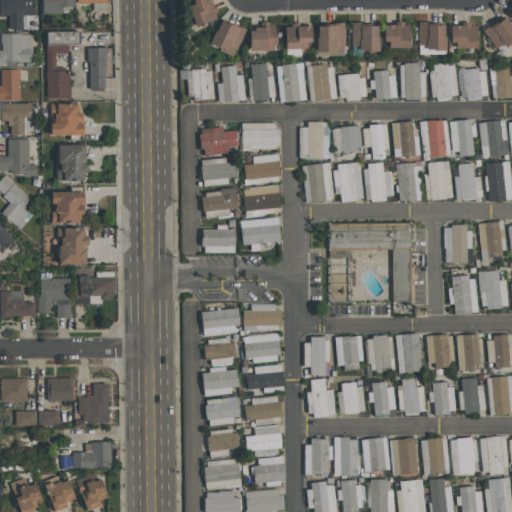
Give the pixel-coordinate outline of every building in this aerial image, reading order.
[(0,0),(0,14),(7,14),(8,30),(22,29),(22,15),(33,15),(33,0),(0,0)] [(41,0),(41,14),(61,14),(61,7),(73,7),(73,0),(41,0)] [(190,0),(192,5),(189,6),(193,25),(216,20),(211,0),(190,0)] [(483,31),(496,51),(511,41),(511,27),(505,17),(483,31)] [(209,45),(234,54),(244,29),(219,20),(209,45)] [(248,29),(248,51),(276,50),(275,23),(266,23),(266,28),(248,29)] [(409,47),(409,24),(384,24),(384,48),(409,47)] [(417,55),(444,54),(443,24),(416,25),(417,55)] [(476,48),(475,24),(449,25),(449,49),(476,48)] [(284,25),(285,50),(310,49),(309,25),(284,25)] [(343,56),(343,25),(315,25),(316,56),(343,56)] [(351,45),(359,45),(359,52),(377,52),(377,25),(350,25),(351,45)] [(45,32),(46,98),(69,98),(69,71),(55,71),(55,54),(68,54),(68,45),(78,45),(78,32),(45,32)] [(29,33),(0,33),(0,64),(30,64),(29,33)] [(104,47),(87,47),(88,90),(105,90),(104,47)] [(423,72),(418,72),(417,63),(398,64),(399,99),(424,99),(423,72)] [(249,65),(250,99),(274,98),(272,76),(266,76),(265,64),(249,65)] [(454,64),(428,65),(430,99),(455,98),(454,64)] [(244,99),(242,75),(235,75),(234,65),(219,67),(220,83),(216,83),(217,102),(244,99)] [(278,102),(304,101),(302,65),(280,66),(280,75),(277,75),(278,102)] [(333,65),(307,66),(307,100),(334,100),(333,65)] [(511,84),(510,85),(509,66),(489,67),(490,97),(511,96),(511,84)] [(0,69),(0,74),(0,86),(0,85),(0,100),(19,100),(18,69),(0,69)] [(212,99),(211,69),(185,70),(186,99),(212,99)] [(484,69),(457,70),(458,99),(486,98),(484,69)] [(395,98),(394,72),(370,72),(371,89),(374,89),(374,99),(395,98)] [(338,99),(365,98),(364,74),(337,76),(338,99)] [(9,134),(32,134),(31,103),(0,103),(0,119),(9,120),(9,134)] [(77,103),(55,104),(55,123),(49,123),(49,135),(82,135),(82,112),(77,112),(77,103)] [(452,156),(473,153),(469,119),(447,122),(452,156)] [(448,157),(446,120),(419,121),(421,158),(448,157)] [(392,157),(417,156),(417,129),(411,129),(411,121),(391,122),(392,157)] [(479,156),(506,156),(505,121),(478,122),(479,156)] [(277,122),(240,123),(240,149),(278,149),(277,122)] [(298,158),(329,158),(328,122),(306,122),(306,127),(298,127),(298,158)] [(357,125),(330,129),(334,154),(361,149),(357,125)] [(361,126),(362,147),(370,147),(370,159),(387,158),(385,125),(361,126)] [(201,156),(228,153),(227,146),(237,145),(236,130),(222,131),(222,126),(198,128),(201,156)] [(27,139),(6,139),(7,156),(0,155),(0,173),(36,173),(36,164),(28,164),(27,139)] [(55,181),(85,182),(85,164),(83,164),(84,145),(56,144),(55,181)] [(251,156),(251,164),(243,164),(244,184),(278,182),(277,155),(251,156)] [(227,177),(236,177),(234,162),(225,163),(224,157),(199,160),(202,186),(227,184),(227,177)] [(426,163),(427,175),(423,176),(424,188),(428,188),(429,200),(451,198),(447,161),(426,163)] [(299,167),(305,204),(332,199),(326,162),(299,167)] [(339,202),(362,199),(358,162),(331,165),(334,195),(339,194),(339,202)] [(509,162),(484,163),(486,201),(510,200),(509,162)] [(365,200),(391,199),(390,171),(382,172),(381,163),(363,163),(365,200)] [(395,164),(396,201),(420,200),(418,164),(395,164)] [(480,198),(479,176),(472,177),(471,164),(452,165),(454,199),(480,198)] [(0,214),(20,229),(32,212),(23,206),(30,196),(2,175),(0,177),(0,194),(9,201),(0,213),(0,214)] [(241,188),(244,217),(279,213),(277,185),(241,188)] [(228,216),(228,208),(236,208),(235,189),(201,191),(203,217),(228,216)] [(52,224),(79,223),(79,215),(83,215),(82,191),(49,192),(50,204),(51,204),(52,224)] [(240,245),(249,245),(249,251),(258,250),(258,243),(278,242),(277,218),(239,220),(240,245)] [(479,258),(504,257),(502,221),(477,222),(479,258)] [(12,243),(0,222),(0,249),(0,250),(12,243)] [(443,263),(470,263),(469,225),(443,225),(443,263)] [(59,264),(84,265),(85,228),(60,227),(59,264)] [(201,228),(201,253),(234,252),(233,229),(225,229),(225,227),(201,228)] [(504,280),(498,280),(496,270),(476,272),(480,309),(507,307),(504,280)] [(78,276),(78,295),(74,295),(74,304),(101,304),(101,300),(113,300),(113,277),(110,277),(110,272),(96,272),(96,276),(78,276)] [(453,314),(476,313),(474,276),(450,277),(450,287),(447,288),(448,304),(452,304),(453,314)] [(38,279),(38,314),(51,313),(50,300),(68,299),(68,278),(38,279)] [(0,316),(33,317),(34,302),(22,302),(22,291),(0,291),(0,316)] [(278,304),(249,304),(249,310),(241,310),(242,331),(278,330),(278,304)] [(55,318),(69,318),(69,305),(55,305),(55,318)] [(238,330),(235,307),(199,312),(202,335),(238,330)] [(243,361),(278,360),(277,334),(242,336),(243,361)] [(395,335),(396,373),(419,371),(417,334),(395,335)] [(425,336),(426,362),(434,362),(434,368),(451,367),(450,334),(425,336)] [(478,370),(477,334),(455,335),(456,370),(478,370)] [(333,338),(335,365),(342,365),(343,370),(358,369),(357,361),(361,360),(359,335),(333,338)] [(392,336),(365,336),(365,373),(392,372),(392,336)] [(485,337),(486,362),(493,362),(494,368),(508,367),(507,336),(485,337)] [(228,356),(233,356),(230,338),(203,342),(207,367),(229,364),(228,356)] [(302,339),(302,367),(308,366),(309,375),(324,375),(323,362),(328,362),(327,338),(302,339)] [(245,374),(246,389),(262,388),(262,392),(281,391),(280,365),(253,366),(253,374),(245,374)] [(237,391),(235,369),(225,370),(224,368),(200,370),(203,395),(237,391)] [(511,375),(486,377),(488,415),(511,414),(511,375)] [(0,387),(0,400),(26,401),(26,378),(0,378),(0,387)] [(72,378),(46,378),(46,401),(72,401),(72,378)] [(399,414),(423,413),(422,387),(413,387),(413,378),(397,379),(399,414)] [(460,378),(460,390),(458,390),(459,412),(483,411),(481,385),(475,385),(475,378),(460,378)] [(332,390),(324,390),(324,379),(308,379),(309,391),(306,392),(308,417),(334,416),(332,390)] [(372,414),(393,412),(389,381),(370,383),(371,393),(370,393),(372,414)] [(85,396),(86,423),(107,422),(106,383),(91,384),(92,395),(85,396)] [(362,383),(339,384),(339,391),(336,391),(337,414),(363,412),(362,383)] [(452,383),(431,384),(431,392),(427,392),(428,402),(432,401),(433,414),(454,413),(452,383)] [(280,418),(278,396),(250,398),(250,405),(243,405),(244,421),(253,420),(254,425),(263,424),(263,419),(280,418)] [(235,397),(204,400),(206,426),(237,423),(235,397)] [(57,410),(37,411),(37,426),(57,425),(57,410)] [(35,411),(14,411),(14,425),(35,426),(35,411)] [(244,436),(244,451),(253,451),(253,455),(280,454),(278,425),(252,427),(253,436),(244,436)] [(208,458),(228,456),(227,449),(237,448),(235,429),(206,432),(208,458)] [(480,475),(506,473),(505,436),(479,438),(480,475)] [(333,476),(356,475),(356,438),(332,438),(333,476)] [(386,438),(360,439),(361,471),(387,470),(386,438)] [(391,475),(415,474),(414,438),(389,439),(391,475)] [(421,475),(447,474),(446,438),(420,439),(421,475)] [(473,473),(472,462),(476,462),(475,438),(449,439),(451,474),(473,473)] [(303,440),(303,474),(326,475),(327,441),(303,440)] [(110,467),(109,441),(89,442),(89,452),(71,452),(72,468),(110,467)] [(256,458),(257,466),(251,466),(253,484),(264,483),(264,485),(284,483),(281,456),(256,458)] [(239,487),(238,460),(203,461),(204,488),(239,487)] [(510,511),(507,477),(486,479),(487,488),(483,488),(485,511),(510,511)] [(53,511),(66,506),(65,502),(74,499),(66,478),(44,486),(53,511)] [(100,506),(98,501),(107,498),(100,478),(78,485),(87,510),(100,506)] [(396,511),(423,511),(420,479),(398,482),(399,490),(394,490),(396,511)] [(429,511),(452,511),(450,487),(442,487),(442,479),(428,479),(429,511)] [(368,511),(390,511),(390,480),(368,481),(368,511)] [(23,511),(42,505),(34,482),(11,490),(19,511),(23,511)] [(333,511),(333,482),(306,483),(307,508),(312,508),(312,511),(333,511)] [(245,511),(281,511),(279,488),(243,492),(245,511)] [(459,511),(480,511),(480,488),(456,489),(457,504),(460,504),(459,511)] [(236,511),(237,491),(204,492),(204,511),(236,511)]
